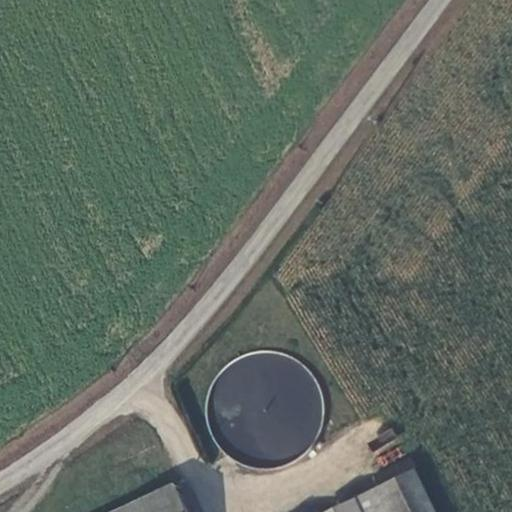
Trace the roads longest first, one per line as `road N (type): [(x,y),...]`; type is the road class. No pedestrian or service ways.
road 1 (tertiary): [(0,480),(103,413),(167,356),(441,0)]
road 2 (unknown): [(128,391),(208,511)]
